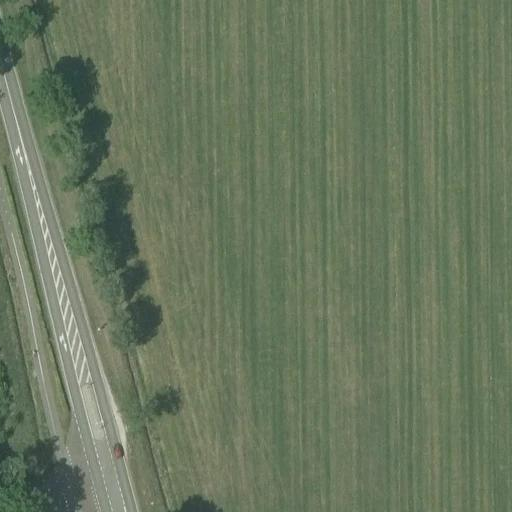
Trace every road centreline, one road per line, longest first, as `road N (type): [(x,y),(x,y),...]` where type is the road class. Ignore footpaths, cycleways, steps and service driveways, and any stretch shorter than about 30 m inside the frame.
road 1 (secondary): [(59,285),(0,67)]
road 2 (secondary): [(107,480),(109,427),(80,325),(59,285)]
road 3 (secondary): [(59,285),(57,334),(86,438),(107,480)]
